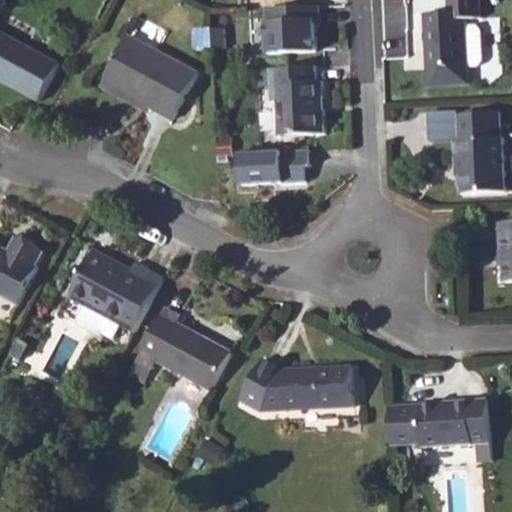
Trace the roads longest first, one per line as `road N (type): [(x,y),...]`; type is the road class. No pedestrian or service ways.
road 1 (residential): [(0,155),(33,172),(86,180),(257,271),(326,261)]
road 2 (residential): [(363,0),(362,223)]
road 3 (residential): [(390,284),(454,338),(511,335)]
